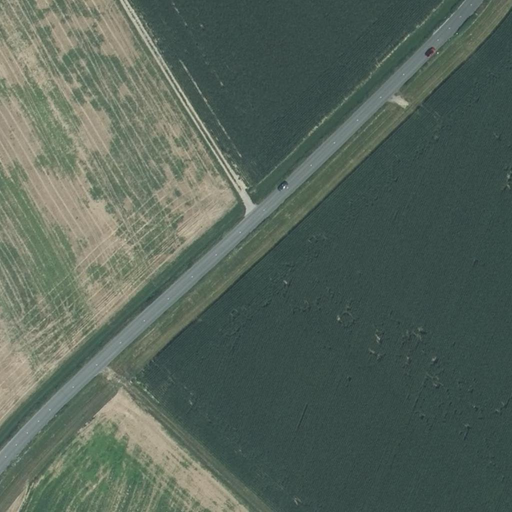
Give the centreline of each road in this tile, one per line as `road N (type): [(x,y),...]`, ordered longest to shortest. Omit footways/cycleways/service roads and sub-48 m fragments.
road 1 (tertiary): [(0,463),(475,0)]
road 2 (track): [(257,216),(125,0)]
road 3 (track): [(264,511),(100,361)]
